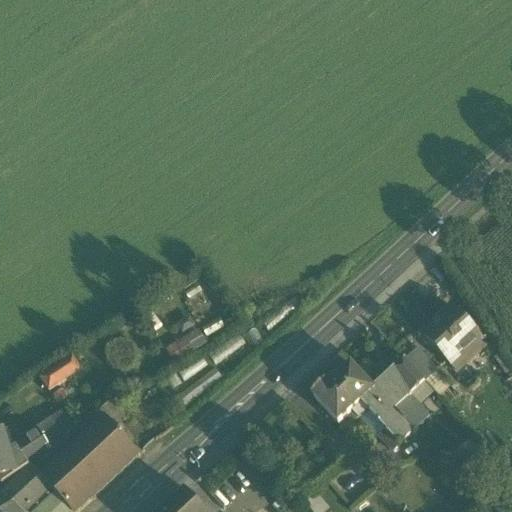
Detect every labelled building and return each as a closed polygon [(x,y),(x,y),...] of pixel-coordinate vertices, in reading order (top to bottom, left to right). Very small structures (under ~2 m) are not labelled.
[(424,339),(451,368),(462,358),(463,359),(481,342),(452,311),(439,323),(440,324),(424,339)] [(184,335),(197,326),(191,317),(178,327),(184,335)] [(175,365),(210,345),(201,330),(167,351),(175,365)] [(216,361),(247,347),(242,337),(211,351),(216,361)] [(406,363),(425,385),(437,375),(418,353),(406,363)] [(41,382),(49,394),(81,373),(73,361),(41,382)] [(373,393),(375,394),(395,414),(410,400),(425,385),(406,363),(373,393)] [(186,407),(223,379),(216,369),(179,397),(186,407)] [(340,427),(353,415),(375,394),(373,393),(371,390),(352,370),(330,389),(327,386),(313,399),(339,428),(340,427)] [(434,396),(425,385),(410,400),(419,410),(434,396)] [(393,454),(414,435),(395,414),(375,394),(353,415),(359,421),(367,413),(387,434),(380,440),(393,454)] [(410,400),(395,414),(414,435),(430,421),(419,410),(410,400)] [(367,413),(359,421),(378,442),(380,440),(387,434),(367,413)] [(47,458),(33,471),(40,479),(103,421),(95,414),(76,431),(65,442),(51,453),(53,455),(47,458)] [(76,431),(62,414),(50,423),(65,442),(76,431)] [(353,415),(340,427),(346,433),(359,421),(353,415)] [(40,479),(52,492),(69,511),(83,511),(140,459),(105,420),(103,421),(40,479)] [(37,432),(51,453),(65,442),(50,423),(37,432)] [(15,452),(29,471),(47,458),(53,455),(51,453),(37,432),(13,448),(15,452)] [(4,435),(0,435),(0,461),(10,455),(4,435)] [(10,455),(0,461),(0,481),(0,482),(2,489),(29,471),(15,452),(10,455)] [(4,497),(17,511),(31,511),(52,492),(40,479),(33,471),(32,470),(4,497)] [(69,511),(52,492),(31,511),(69,511)] [(169,511),(201,511),(187,496),(169,511)] [(0,511),(17,511),(4,497),(0,500),(0,511)]
